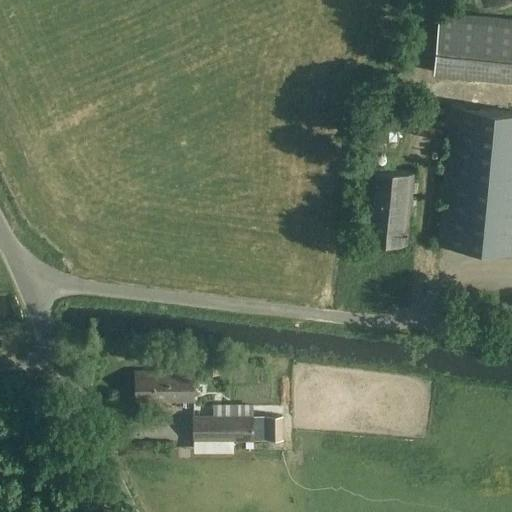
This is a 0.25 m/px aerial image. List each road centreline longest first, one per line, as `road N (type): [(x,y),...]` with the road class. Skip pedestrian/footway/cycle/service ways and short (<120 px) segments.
road 1 (unclassified): [(130,511),(59,361)]
road 2 (unclassified): [(59,361),(0,228)]
